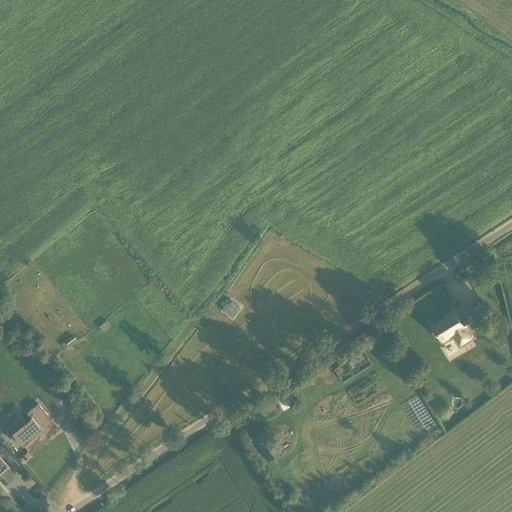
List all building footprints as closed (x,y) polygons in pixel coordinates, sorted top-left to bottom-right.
[(230,299),(222,310),(232,318),(241,307),(230,299)] [(446,316),(432,325),(443,341),(452,335),(459,346),(472,338),(465,327),(464,328),(452,309),(445,314),(446,316)] [(477,310),(466,317),(475,331),(477,330),(478,332),(486,327),(484,325),(486,324),(477,310)] [(106,319),(96,326),(102,335),(112,328),(106,319)] [(56,345),(64,354),(77,342),(70,334),(56,345)] [(69,392),(62,384),(57,389),(64,396),(69,392)] [(292,390),(279,398),(285,409),(298,401),(292,390)] [(7,427),(22,444),(24,442),(26,443),(35,434),(34,432),(39,428),(45,434),(56,425),(37,403),(26,413),(27,414),(22,418),(20,416),(7,427)] [(282,453),(270,433),(267,435),(265,432),(254,439),(255,439),(268,461),(282,453)] [(14,459),(1,443),(0,443),(0,451),(9,463),(14,459)] [(0,473),(8,466),(0,457),(0,473)]
